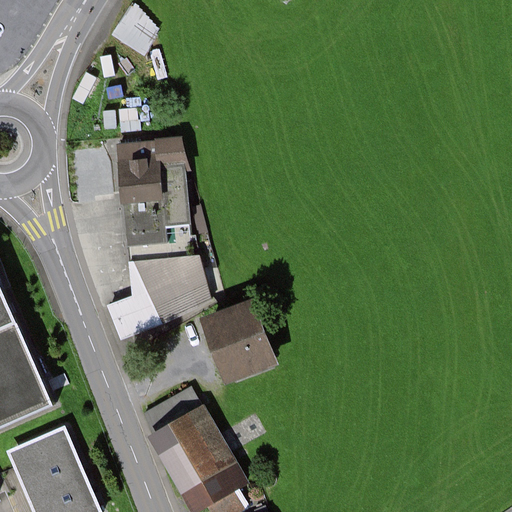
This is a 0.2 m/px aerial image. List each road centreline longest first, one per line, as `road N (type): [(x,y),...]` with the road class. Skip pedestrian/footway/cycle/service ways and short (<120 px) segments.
road 1 (primary): [(155,511),(46,224)]
road 2 (tertiary): [(43,140),(75,16)]
